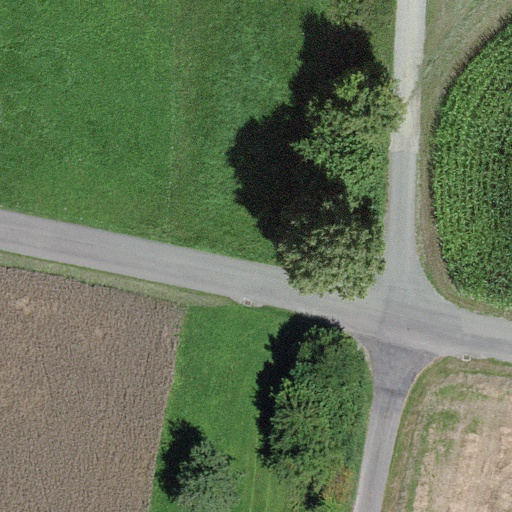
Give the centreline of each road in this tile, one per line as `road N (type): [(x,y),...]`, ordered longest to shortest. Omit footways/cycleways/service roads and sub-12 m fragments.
road 1 (unclassified): [(511,343),(0,232)]
road 2 (track): [(371,511),(402,317),(413,0)]
